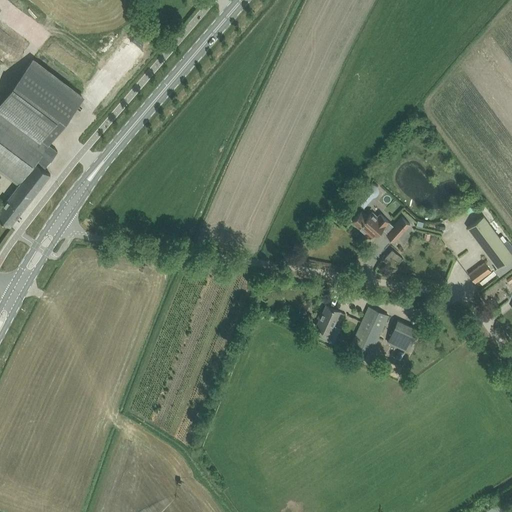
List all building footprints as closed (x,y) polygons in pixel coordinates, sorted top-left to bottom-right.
[(0,106),(49,144),(83,98),(32,60),(0,103),(0,106)] [(44,169),(57,151),(49,144),(0,106),(0,168),(19,183),(0,208),(0,218),(10,226),(50,174),(44,169)] [(0,184),(0,193),(2,195),(9,186),(3,181),(0,184)] [(373,233),(375,236),(382,228),(387,233),(394,225),(389,221),(380,213),(378,215),(371,210),(369,213),(368,215),(362,210),(352,220),(365,232),(363,234),(368,238),(373,233)] [(457,224),(466,216),(460,210),(451,218),(457,224)] [(386,234),(394,241),(410,224),(402,216),(394,225),(387,233),(386,234)] [(511,253),(484,216),(467,228),(497,267),(495,268),(499,275),(511,264),(511,253)] [(456,232),(445,239),(456,256),(467,249),(456,232)] [(399,263),(403,257),(392,249),(388,255),(399,263)] [(468,274),(475,282),(491,270),(484,262),(468,274)] [(316,326),(325,330),(323,333),(322,336),(332,341),(336,333),(335,333),(335,334),(330,332),(340,311),(326,304),(316,326)] [(352,343),(372,352),(388,315),(369,306),(352,343)] [(421,325),(399,315),(388,341),(411,350),(421,325)]
